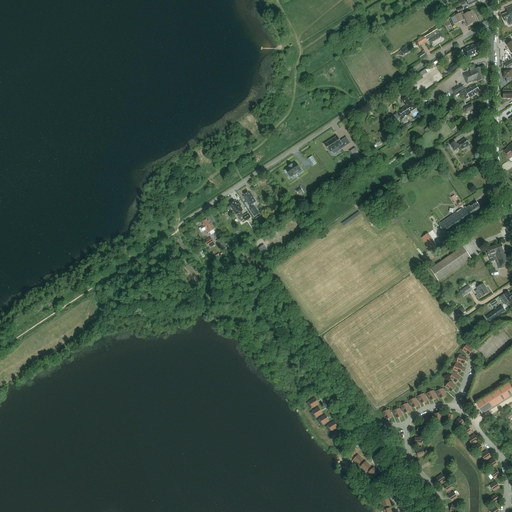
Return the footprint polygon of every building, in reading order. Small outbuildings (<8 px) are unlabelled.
[(511,5),(505,9),(507,13),(502,15),(505,22),(507,21),(509,25),(511,24),(511,20),(511,21),(511,20),(511,5)] [(463,13),(461,14),(455,16),(458,23),(464,21),(464,20),(466,19),(469,26),(477,22),(475,19),(476,18),(474,16),(472,12),(464,15),(463,13)] [(444,40),(439,32),(439,33),(437,30),(432,32),(424,37),(415,42),(418,47),(427,41),(429,39),(433,46),(444,40)] [(480,51),(477,44),(473,46),(473,45),(463,50),(466,58),(476,54),(475,53),(480,51)] [(418,54),(421,59),(427,57),(424,51),(418,54)] [(449,75),(461,65),(457,61),(445,70),(449,75)] [(482,70),(481,68),(476,69),(475,65),(471,66),(469,67),(470,71),(463,74),(467,84),(473,82),(473,83),(478,81),(478,82),(485,80),(483,73),(484,72),(483,70),(482,70)] [(428,68),(420,73),(422,76),(430,71),(428,68)] [(456,86),(462,83),(459,78),(448,84),(450,87),(455,84),(456,86)] [(464,88),(461,84),(453,89),(455,93),(464,88)] [(466,100),(470,98),(475,95),(474,94),(479,91),(476,86),(471,89),(471,88),(466,91),(462,94),(466,100)] [(503,99),(508,99),(509,99),(510,99),(511,98),(511,91),(503,91),(503,99)] [(401,99),(406,106),(396,113),(401,120),(411,113),(410,112),(416,107),(408,95),(401,99)] [(482,117),(478,110),(475,111),(474,108),(472,104),(464,109),(466,113),(470,111),(471,113),(475,121),(482,117)] [(413,126),(410,122),(404,126),(407,130),(413,126)] [(391,137),(387,131),(380,135),(384,141),(391,137)] [(323,141),(328,149),(336,143),(338,146),(348,139),(344,133),(338,137),(335,132),(323,141)] [(455,151),(461,147),(462,149),(469,145),(465,139),(458,144),(459,144),(457,145),(455,141),(450,145),(455,151)] [(511,143),(511,144),(507,148),(508,149),(503,152),(509,160),(511,157),(511,143)] [(303,172),(301,168),(300,169),(296,163),(293,165),(293,164),(292,164),(293,165),(289,167),(288,167),(289,167),(286,169),(288,173),(291,177),(293,176),(298,173),(299,175),(299,174),(302,172),(303,172)] [(301,188),(296,191),(298,194),(299,194),(301,197),(304,194),(303,191),(301,188)] [(245,196),(244,197),(250,206),(251,205),(252,207),(254,206),(257,205),(254,200),(250,193),(249,194),(248,192),(244,195),(245,196)] [(241,212),(243,211),(240,206),(241,206),(238,202),(237,202),(237,201),(235,202),(234,201),(230,204),(231,205),(230,206),(236,215),(237,215),(241,222),(244,220),(245,221),(251,218),(248,213),(244,216),(241,212)] [(465,207),(464,208),(462,206),(463,206),(461,203),(458,205),(461,209),(439,225),(448,239),(478,218),(476,215),(482,211),(477,203),(470,207),(469,206),(466,208),(465,207)] [(252,207),(249,209),(254,217),(259,214),(254,206),(252,207)] [(261,216),(255,219),(259,224),(264,221),(261,216)] [(202,225),(203,226),(200,228),(203,232),(206,230),(208,233),(215,229),(209,221),(207,221),(206,220),(203,222),(204,224),(202,225)] [(210,248),(215,245),(210,238),(206,240),(210,248)] [(222,250),(227,248),(220,238),(216,241),(222,250)] [(489,257),(490,261),(494,260),(494,261),(496,260),(499,269),(511,265),(508,256),(504,255),(503,250),(501,244),(486,249),(489,257)] [(263,245),(258,249),(264,257),(269,253),(263,245)] [(470,259),(462,247),(430,269),(438,281),(470,259)] [(482,297),(489,293),(485,287),(483,283),(477,288),(478,290),(475,292),(477,295),(480,293),(482,297)] [(463,289),(459,292),(463,297),(472,291),(469,285),(469,286),(463,289)] [(503,302),(504,302),(506,305),(511,300),(511,293),(510,295),(508,291),(504,295),(500,297),(503,302)] [(506,311),(502,306),(486,317),(489,322),(506,311)] [(469,356),(473,350),(467,345),(462,351),(469,356)] [(467,358),(459,355),(457,362),(464,365),(467,358)] [(463,367),(455,364),(453,370),(460,374),(463,367)] [(449,379),(456,384),(460,378),(453,373),(449,379)] [(445,387),(451,393),(456,387),(450,382),(445,387)] [(511,395),(511,387),(509,383),(475,404),(482,414),(511,395)] [(440,399),(446,396),(443,389),(437,392),(440,399)] [(430,401),(437,398),(433,391),(427,394),(430,401)] [(421,404),(427,401),(424,394),(417,397),(421,404)] [(309,402),(313,408),(319,404),(315,398),(309,402)] [(412,409),(419,406),(416,398),(409,401),(412,409)] [(404,414),(411,411),(408,404),(401,406),(404,414)] [(312,412),(316,418),(322,414),(319,408),(312,412)] [(396,419),(403,416),(400,409),(393,411),(396,419)] [(511,414),(508,409),(502,414),(506,420),(511,416),(511,414)] [(386,420),(392,417),(389,410),(383,413),(386,420)] [(446,414),(444,421),(451,423),(453,416),(446,414)] [(319,419),(323,425),(329,421),(325,415),(319,419)] [(428,427),(433,422),(428,416),(423,421),(428,427)] [(465,423),(459,418),(454,423),(460,428),(465,423)] [(328,425),(332,432),(338,428),(334,422),(328,425)] [(423,435),(426,429),(420,426),(416,432),(423,435)] [(462,430),(466,436),(472,432),(468,426),(462,430)] [(333,434),(337,440),(343,436),(339,430),(333,434)] [(468,439),(472,445),(478,441),(474,435),(468,439)] [(484,450),(480,444),(474,448),(478,454),(484,450)] [(347,452),(352,457),(358,452),(352,447),(347,452)] [(425,456),(423,449),(416,451),(418,458),(425,456)] [(481,455),(485,461),(491,457),(487,451),(481,455)] [(353,460),(358,465),(363,460),(358,455),(353,460)] [(488,463),(492,469),(498,465),(494,459),(488,463)] [(361,467),(366,472),(371,467),(366,462),(361,467)] [(369,472),(374,478),(379,473),(374,468),(369,472)] [(490,473),(494,479),(500,475),(496,469),(490,473)] [(446,480),(442,474),(436,478),(440,485),(446,480)] [(381,475),(376,480),(380,485),(386,480),(381,475)] [(453,488),(449,482),(443,486),(447,492),(453,488)] [(490,486),(494,492),(500,488),(496,482),(490,486)] [(458,498),(454,492),(448,496),(452,502),(458,498)] [(500,500),(496,494),(490,498),(494,504),(500,500)] [(390,505),(388,498),(382,500),(384,507),(390,505)]
